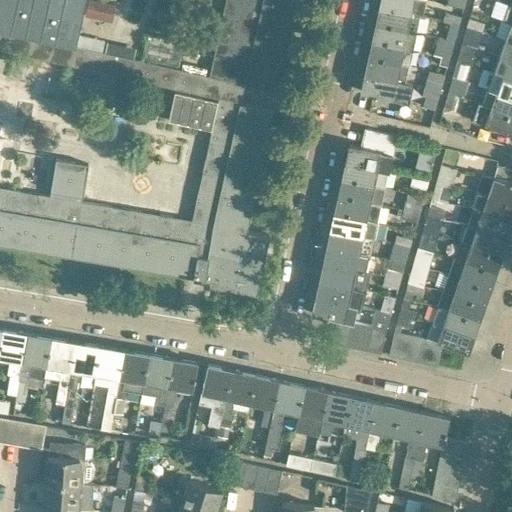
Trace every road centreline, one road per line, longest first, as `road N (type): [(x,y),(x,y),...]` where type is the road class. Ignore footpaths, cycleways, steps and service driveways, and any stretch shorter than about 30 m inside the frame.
road 1 (unclassified): [(281,353),(356,0)]
road 2 (residential): [(281,353),(0,304)]
road 3 (residential): [(502,400),(281,353)]
